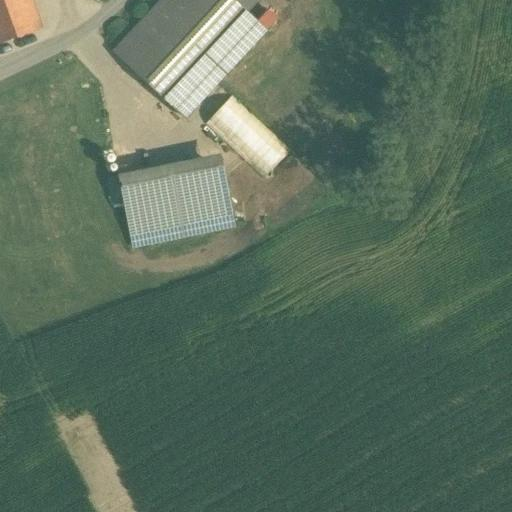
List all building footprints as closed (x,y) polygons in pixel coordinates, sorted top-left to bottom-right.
[(29,0),(0,0),(0,43),(40,29),(29,0)] [(231,0),(161,0),(113,52),(165,100),(246,13),(231,0)] [(265,31),(246,13),(165,100),(184,118),(265,31)] [(204,123),(264,177),(290,148),(230,94),(204,123)] [(217,154),(119,174),(130,234),(228,214),(217,154)] [(228,214),(130,234),(133,246),(231,226),(228,214)]
